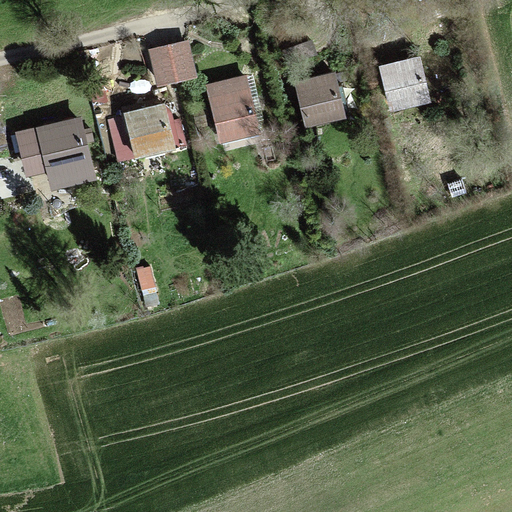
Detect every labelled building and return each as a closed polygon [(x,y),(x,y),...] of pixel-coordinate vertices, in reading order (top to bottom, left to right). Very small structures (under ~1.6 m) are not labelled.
[(417,60),(376,69),(386,114),(427,105),(417,60)] [(236,77),(200,88),(217,145),(253,134),(236,77)] [(328,77),(290,85),(299,128),(337,120),(328,77)] [(160,109),(123,118),(133,161),(170,152),(160,109)] [(50,173),(83,163),(70,123),(38,133),(50,173)]
